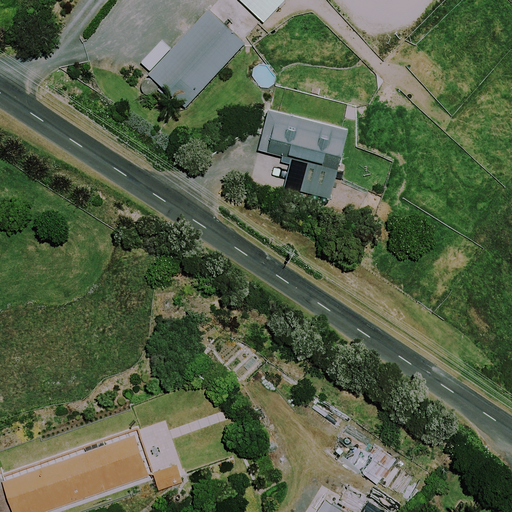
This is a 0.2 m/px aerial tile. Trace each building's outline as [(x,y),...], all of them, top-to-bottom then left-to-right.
[(264,24),(239,0),(219,0),(149,73),(185,107),(264,24)] [(291,154),(308,158),(300,192),(334,200),(350,133),(268,113),(259,151),(290,158),(291,154)] [(342,441),(354,449),(346,460),(377,483),(395,457),(380,446),(372,457),(365,452),(373,441),(353,427),(342,441)] [(176,461),(152,470),(138,432),(5,482),(16,511),(54,511),(154,475),(163,498),(187,489),(176,461)] [(344,511),(326,500),(318,511),(344,511)]
